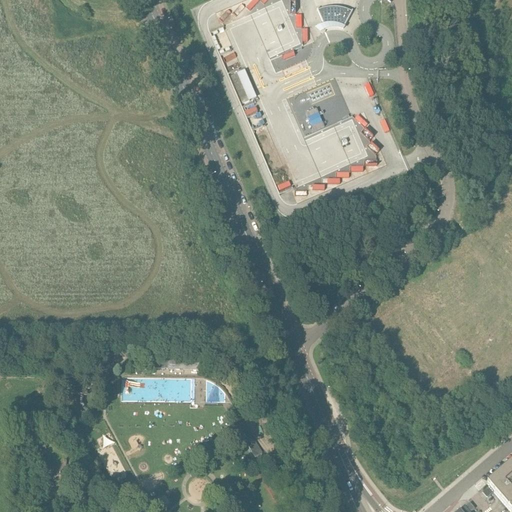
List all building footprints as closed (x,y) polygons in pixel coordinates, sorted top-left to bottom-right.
[(317,9),(317,10),(316,7),(315,8),(323,26),(324,26),(324,25),(325,25),(326,25),(326,24),(327,24),(328,24),(329,24),(330,24),(331,24),(332,24),(333,24),(334,24),(335,24),(336,24),(337,24),(337,25),(338,25),(339,25),(340,25),(340,26),(341,26),(342,26),(342,27),(343,28),(352,10),(351,9),(350,11),(350,10),(349,10),(348,10),(347,9),(346,9),(345,9),(345,8),(344,8),(343,8),(342,8),(341,7),(340,7),(339,7),(338,7),(337,7),(336,7),(335,7),(335,6),(334,6),(333,6),(332,6),(331,6),(330,6),(329,7),(328,7),(327,7),(326,7),(325,7),(324,7),(323,7),(323,8),(322,8),(321,8),(320,8),(320,9),(319,9),(318,9),(317,9)] [(289,183),(278,186),(280,192),(291,189),(289,183)] [(199,371),(199,363),(196,363),(196,357),(184,357),(184,362),(168,362),(168,354),(154,354),(154,370),(199,371)] [(255,459),(262,454),(247,429),(239,433),(255,459)] [(511,511),(511,463),(486,485),(509,511),(511,511)]
